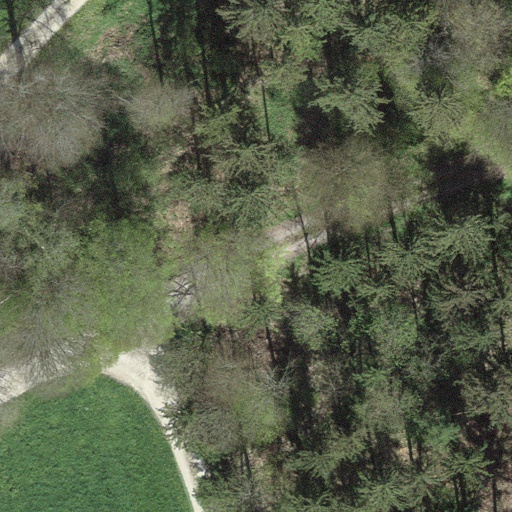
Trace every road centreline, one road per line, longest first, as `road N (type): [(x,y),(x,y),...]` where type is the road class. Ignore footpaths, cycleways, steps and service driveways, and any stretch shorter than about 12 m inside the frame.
road 1 (track): [(511,160),(415,188),(218,267),(123,323)]
road 2 (track): [(186,511),(123,323)]
road 3 (track): [(0,388),(123,323)]
